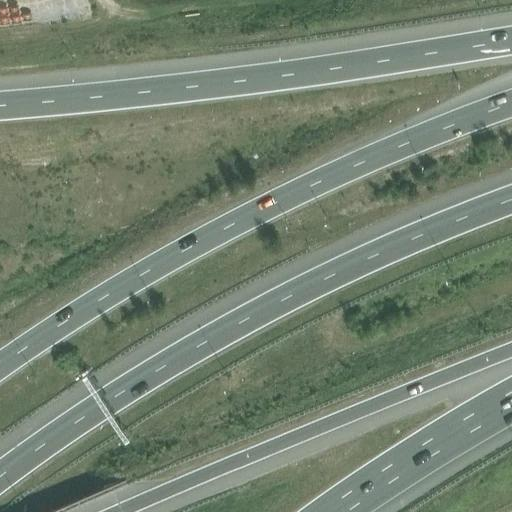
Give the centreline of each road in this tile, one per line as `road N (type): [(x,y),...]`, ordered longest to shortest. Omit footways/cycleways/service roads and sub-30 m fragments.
road 1 (motorway): [(511,204),(267,309),(147,375),(0,476)]
road 2 (motorway): [(511,41),(0,106)]
road 3 (trunk): [(376,160),(223,233),(0,369)]
road 4 (motorway): [(117,511),(511,351)]
road 5 (motorway): [(333,511),(511,399)]
road 6 (motorway): [(511,101),(376,160)]
